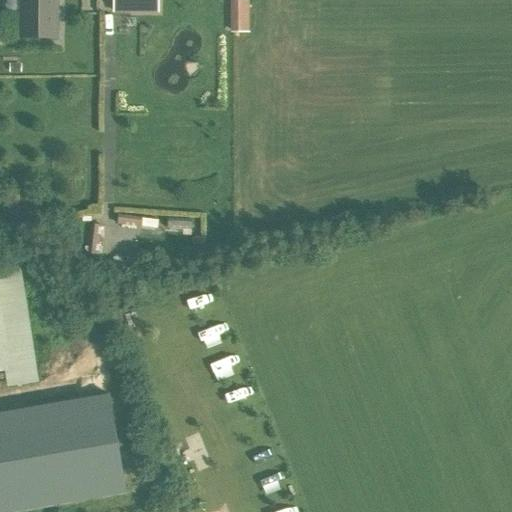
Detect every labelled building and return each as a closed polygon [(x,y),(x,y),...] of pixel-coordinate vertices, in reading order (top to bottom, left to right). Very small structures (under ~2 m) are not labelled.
[(54,35),(54,0),(19,0),(18,34),(54,35)] [(112,0),(113,13),(158,13),(158,0),(112,0)] [(232,0),(233,10),(249,10),(248,0),(232,0)] [(247,116),(226,116),(225,151),(247,151),(247,116)] [(102,223),(99,253),(109,254),(112,224),(102,223)] [(29,265),(0,268),(0,368),(14,367),(16,385),(43,382),(29,265)]
